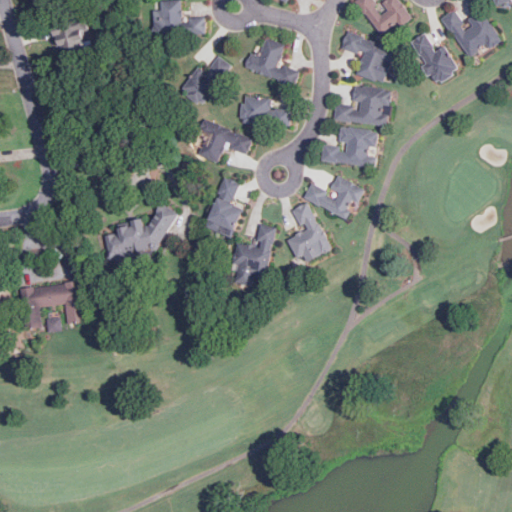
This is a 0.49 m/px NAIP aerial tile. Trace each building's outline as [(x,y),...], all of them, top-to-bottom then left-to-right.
[(155,9),(155,29),(184,29),(183,0),(162,0),(162,8),(155,9)] [(414,17),(401,0),(386,0),(384,2),(389,9),(384,13),(375,0),(358,0),(381,33),(399,21),(402,25),(414,17)] [(443,17),(471,56),(488,44),(491,48),(504,39),(482,8),(469,17),(474,24),(469,28),(455,8),(443,17)] [(189,16),(190,33),(208,32),(207,16),(189,16)] [(86,49),(82,31),(89,30),(88,22),(55,29),(60,53),(86,49)] [(384,83),(399,51),(350,29),(342,46),(365,56),(358,72),(384,83)] [(461,69),(446,44),(438,49),(426,32),(411,41),(437,83),(461,69)] [(288,45),(268,36),(264,46),(257,43),(247,65),(295,86),(302,71),(281,62),(288,45)] [(182,89),(203,104),(233,64),(221,55),(208,72),(200,65),(182,89)] [(336,119),(389,124),(390,114),(384,113),(385,103),(392,104),(394,88),(356,84),(354,100),(362,100),(362,106),(337,104),(336,119)] [(292,124),(293,108),(273,107),(274,96),(244,95),(243,122),(292,124)] [(250,153),(255,136),(205,119),(201,131),(209,134),(202,155),(222,161),(227,145),(250,153)] [(378,166),(379,155),(369,154),(370,145),(379,146),(381,130),(342,125),(340,141),(348,142),(348,147),(325,144),(323,160),(378,166)] [(348,217),(355,200),(360,202),(367,187),(338,174),(333,187),(341,191),(337,198),(328,194),(330,190),(312,182),(306,198),(348,217)] [(244,207),(234,203),(241,181),(225,176),(208,227),(234,236),(244,207)] [(304,263),(334,248),(309,201),(294,209),(305,230),(291,237),(304,263)] [(180,212),(163,202),(151,224),(141,219),(119,222),(121,232),(106,234),(110,263),(134,260),(138,253),(138,252),(161,249),(161,246),(180,212)] [(278,226),(262,222),(257,244),(241,239),(230,284),(251,289),(255,276),(266,278),(278,226)] [(67,303),(68,322),(85,321),(81,281),(24,286),(28,327),(43,326),(41,306),(67,303)] [(49,317),(49,330),(63,330),(63,316),(49,317)]
